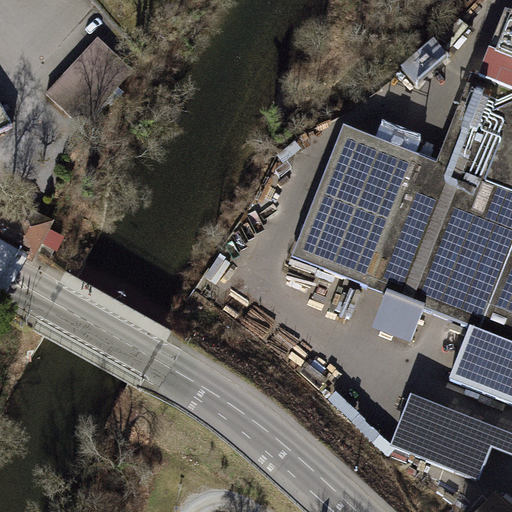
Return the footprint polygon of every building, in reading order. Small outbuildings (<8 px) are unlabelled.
[(92,37),(43,94),(74,120),(123,63),(92,37)] [(433,37),(405,69),(422,83),(450,51),(433,37)] [(438,171),(340,131),(286,264),(380,302),(365,339),(406,356),(421,320),(462,336),(441,387),(511,415),(511,71),(494,115),(466,103),(438,171)] [(0,137),(17,128),(2,101),(0,101),(0,137)] [(0,206),(0,246),(25,261),(42,230),(0,206)] [(25,261),(0,246),(0,303),(8,290),(19,270),(25,261)] [(392,449),(483,480),(494,447),(511,453),(511,427),(411,393),(392,449)] [(504,511),(487,497),(473,511),(504,511)]
